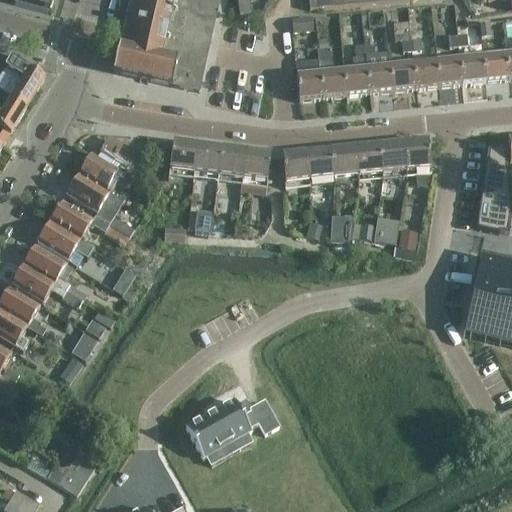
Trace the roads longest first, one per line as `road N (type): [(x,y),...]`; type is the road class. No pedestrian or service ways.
road 1 (residential): [(67,109),(282,135),(453,119)]
road 2 (residential): [(144,441),(147,407),(166,388),(303,305),(427,285)]
road 3 (residential): [(453,119),(427,285)]
road 4 (residential): [(427,285),(432,312),(493,427)]
road 5 (tertiary): [(0,220),(67,109)]
